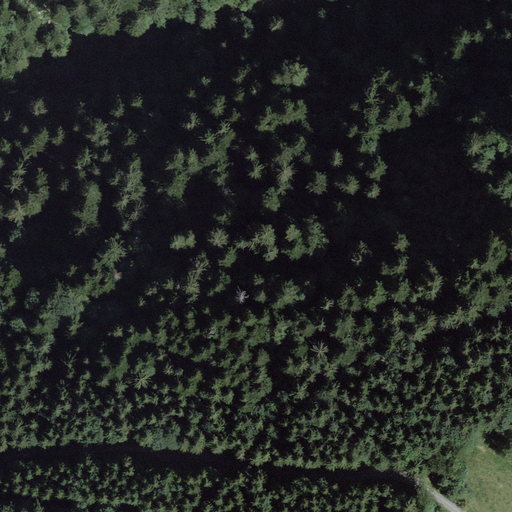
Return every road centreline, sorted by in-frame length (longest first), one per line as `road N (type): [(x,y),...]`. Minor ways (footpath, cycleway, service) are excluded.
road 1 (track): [(511,237),(452,231),(0,306)]
road 2 (unclassified): [(459,511),(398,471),(273,467),(135,445),(0,455)]
